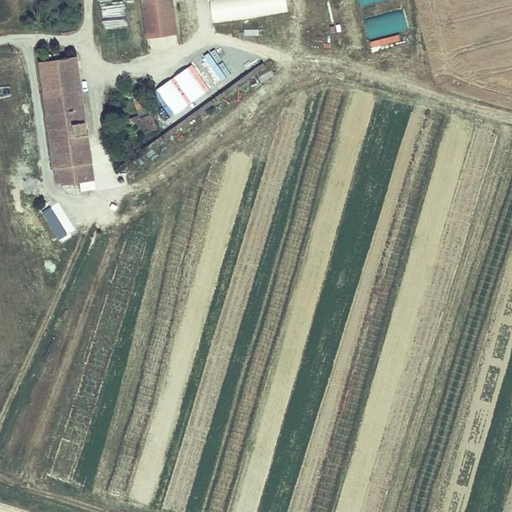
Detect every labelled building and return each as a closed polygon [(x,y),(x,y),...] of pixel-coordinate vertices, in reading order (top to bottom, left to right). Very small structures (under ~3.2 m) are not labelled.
[(144,0),(151,50),(180,46),(173,0),(144,0)] [(210,0),(213,23),(288,13),(286,0),(210,0)] [(103,15),(125,14),(125,5),(102,6),(103,15)] [(399,31),(409,29),(404,8),(365,17),(371,46),(401,39),(399,31)] [(126,16),(103,21),(106,35),(128,30),(126,16)] [(464,51),(467,42),(456,39),(454,48),(464,51)] [(95,176),(76,55),(41,60),(59,182),(95,176)] [(462,84),(493,76),(488,57),(457,65),(462,84)] [(145,87),(133,91),(136,99),(148,96),(145,87)] [(332,169),(351,99),(334,95),(315,164),(332,169)] [(162,121),(175,116),(170,102),(157,107),(162,121)] [(377,179),(394,184),(413,114),(396,109),(377,179)] [(140,111),(130,114),(131,118),(138,116),(143,130),(158,125),(153,111),(141,114),(140,111)] [(453,194),(475,126),(458,121),(437,189),(453,194)] [(281,153),(286,136),(270,131),(265,148),(281,153)] [(257,173),(251,193),(267,198),(273,179),(257,173)] [(511,173),(501,214),(511,216),(511,173)] [(306,258),(325,189),(308,184),(288,253),(306,258)] [(186,202),(204,207),(208,191),(190,186),(186,202)] [(351,265),(368,270),(387,200),(370,196),(351,265)] [(59,241),(69,234),(50,205),(40,211),(59,241)] [(409,281),(425,286),(444,217),(428,212),(409,281)] [(193,245),(196,230),(177,227),(175,243),(193,245)] [(221,299),(238,303),(255,233),(238,229),(221,299)] [(491,308),(508,238),(491,234),(474,304),(491,308)] [(172,308),(184,273),(167,267),(155,302),(172,308)] [(282,276),(261,344),(278,349),(298,281),(282,276)] [(343,288),(324,358),(340,362),(359,293),(343,288)] [(381,372),(398,376),(417,307),(400,303),(381,372)] [(212,385),(230,314),(212,310),(194,380),(212,385)] [(463,397),(482,329),(466,324),(446,393),(463,397)] [(142,345),(160,350),(165,332),(147,327),(142,345)] [(254,366),(236,435),(253,440),(271,371),(254,366)] [(134,370),(129,388),(146,393),(151,375),(134,370)] [(313,452),(332,383),(316,378),(296,447),(313,452)] [(354,462),(370,467),(388,397),(372,393),(354,462)] [(174,440),(191,445),(201,409),(185,405),(174,440)] [(115,433),(132,437),(137,419),(119,414),(115,433)] [(438,414),(417,483),(434,488),(455,420),(438,414)] [(509,503),(511,489),(511,430),(508,429),(492,499),(509,503)] [(230,511),(245,458),(228,454),(212,511),(230,511)] [(113,498),(124,463),(106,458),(96,492),(113,498)] [(293,511),(305,471),(288,466),(275,511),(293,511)] [(173,506),(180,470),(163,467),(157,503),(173,506)] [(344,484),(336,511),(353,511),(360,488),(344,484)]
